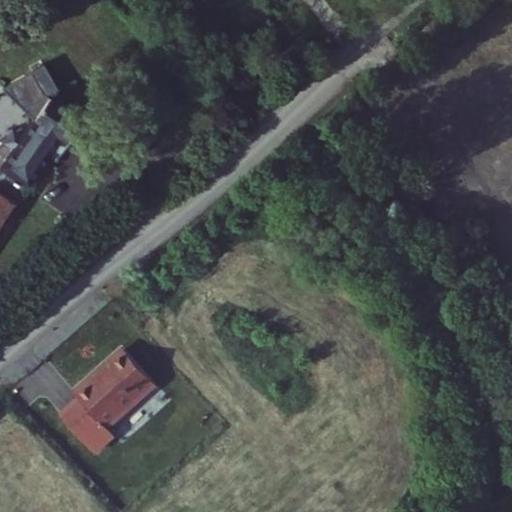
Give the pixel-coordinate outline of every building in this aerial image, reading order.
[(0,0),(0,80),(12,101),(50,76),(4,0),(0,0)] [(58,90),(50,76),(12,101),(22,116),(27,107),(29,109),(58,90)] [(0,230),(60,130),(29,109),(27,107),(22,116),(19,122),(13,133),(0,154),(0,230)] [(0,124),(13,133),(19,122),(6,113),(0,122),(0,124)] [(58,422),(91,458),(110,440),(102,431),(151,389),(124,358),(75,401),(78,405),(58,422)]
